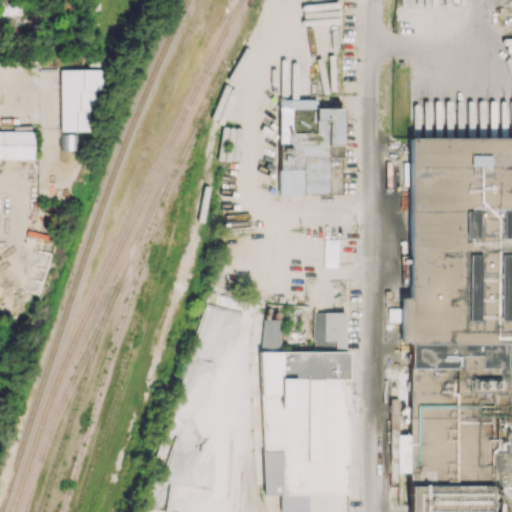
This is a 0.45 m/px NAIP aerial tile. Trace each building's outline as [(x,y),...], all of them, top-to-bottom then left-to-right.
[(59,131),(87,131),(87,109),(93,109),(93,90),(101,90),(100,69),(58,70),(59,131)] [(341,108),(316,108),(316,99),(278,99),(278,194),(341,194),(341,108)] [(33,131),(0,130),(0,158),(33,159),(33,131)] [(59,150),(75,150),(75,134),(59,134),(59,150)] [(511,511),(511,136),(407,137),(408,511),(511,511)] [(344,312),(313,311),(312,350),(344,350),(344,312)] [(261,494),(280,494),(280,511),(308,511),(308,494),(349,493),(348,384),(322,384),(322,379),(348,379),(348,351),(280,351),(279,319),(260,319),(261,494)]
